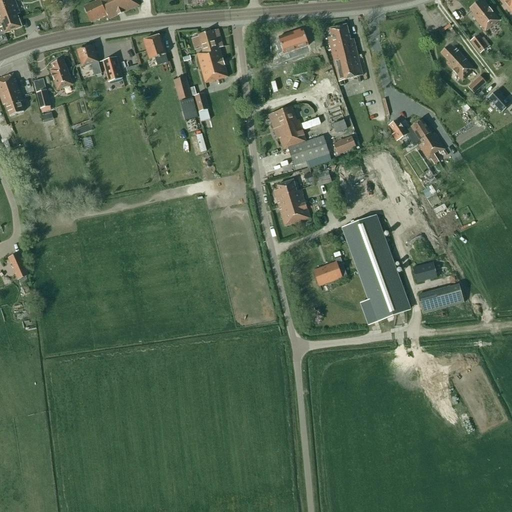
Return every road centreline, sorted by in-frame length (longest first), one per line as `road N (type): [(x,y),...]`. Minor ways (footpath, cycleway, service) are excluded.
road 1 (unclassified): [(310,511),(295,347),(261,208),(236,15)]
road 2 (tertiary): [(0,56),(86,32),(236,15)]
road 3 (track): [(511,325),(295,347)]
road 4 (tertiary): [(254,14),(394,0)]
road 5 (unknown): [(387,224),(376,206),(363,206),(272,251)]
